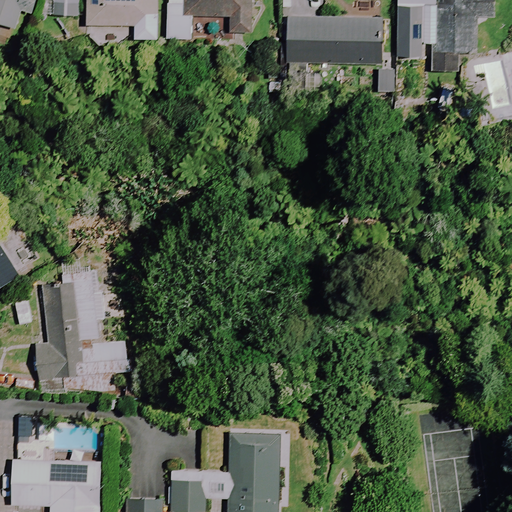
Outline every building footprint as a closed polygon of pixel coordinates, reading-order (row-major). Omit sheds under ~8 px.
[(34,0),(0,0),(0,22),(17,29),(24,8),(31,11),(34,0)] [(82,0),(54,0),(53,15),(81,17),(82,0)] [(89,0),(89,25),(136,27),(136,39),(158,40),(159,0),(89,0)] [(254,0),(170,0),(169,39),(193,40),(194,16),(232,18),(231,33),(253,34),(254,0)] [(483,0),(399,0),(398,56),(419,57),(419,43),(433,44),(432,71),(463,72),(463,53),(481,54),(483,0)] [(382,65),(383,20),(289,17),(288,63),(382,65)] [(511,113),(480,113),(480,127),(511,127),(511,113)] [(0,288),(54,258),(32,219),(0,236),(0,288)] [(63,269),(63,276),(64,284),(44,285),(47,341),(38,342),(40,378),(67,377),(68,391),(117,388),(116,373),(130,372),(128,341),(99,342),(97,293),(103,293),(102,267),(63,269)] [(232,431),(230,472),(174,469),(172,511),(189,511),(206,511),(207,498),(230,499),(229,511),(279,511),(283,433),(232,431)] [(100,511),(102,461),(15,459),(13,504),(52,505),(52,511),(100,511)] [(163,511),(164,499),(124,499),(124,511),(163,511)]
